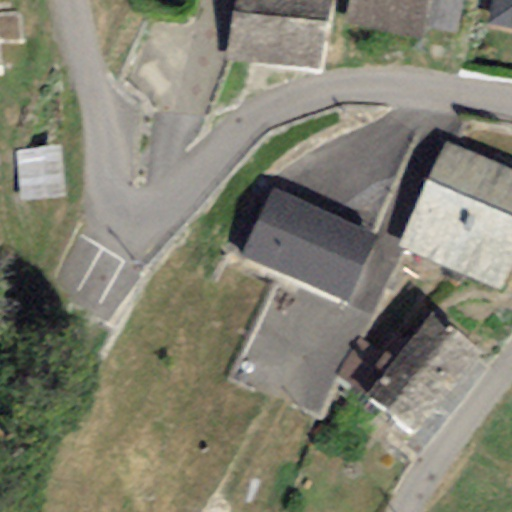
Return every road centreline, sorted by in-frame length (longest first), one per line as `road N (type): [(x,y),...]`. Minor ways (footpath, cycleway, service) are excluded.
road 1 (residential): [(511,102),(359,88),(311,96),(227,141),(161,213),(124,229),(110,210),(103,97),(77,0)]
road 2 (residential): [(404,511),(511,362)]
